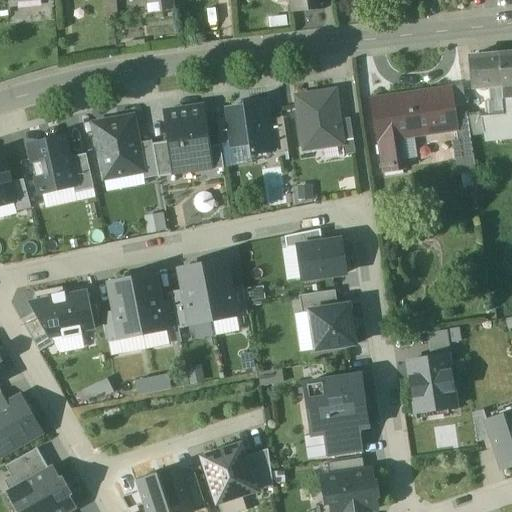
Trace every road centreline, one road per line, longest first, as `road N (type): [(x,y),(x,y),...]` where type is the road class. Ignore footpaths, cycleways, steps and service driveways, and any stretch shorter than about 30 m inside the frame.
road 1 (residential): [(409,511),(360,207),(0,282)]
road 2 (secondary): [(511,23),(131,72),(0,103)]
road 3 (residential): [(0,302),(96,466)]
road 4 (residential): [(268,414),(96,466)]
